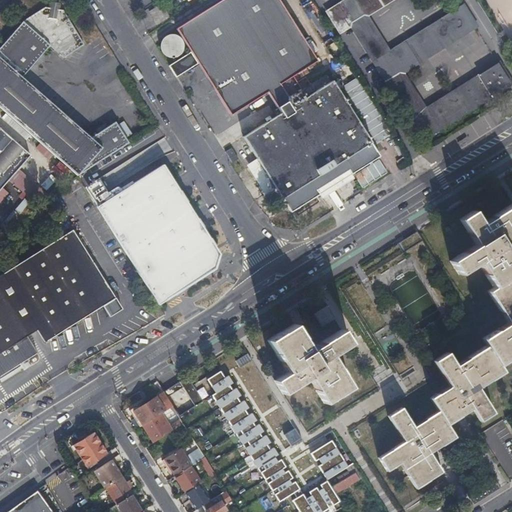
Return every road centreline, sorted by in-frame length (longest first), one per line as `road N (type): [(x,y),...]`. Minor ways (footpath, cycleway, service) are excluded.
road 1 (residential): [(100,0),(275,277)]
road 2 (tertiary): [(275,277),(511,125)]
road 3 (tertiary): [(94,393),(275,277)]
road 4 (unknown): [(157,187),(133,205),(143,241),(156,252),(179,244),(169,208)]
road 5 (residential): [(94,393),(172,511)]
